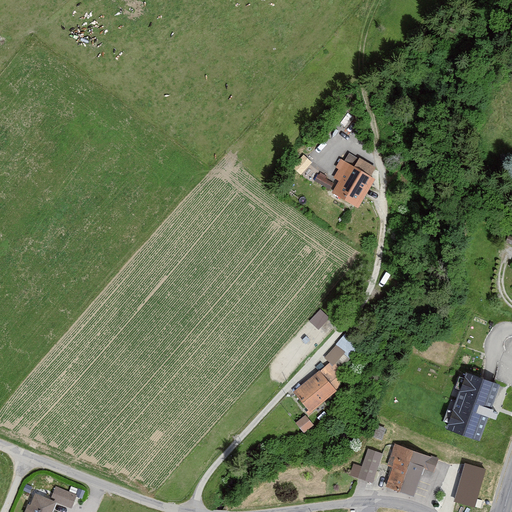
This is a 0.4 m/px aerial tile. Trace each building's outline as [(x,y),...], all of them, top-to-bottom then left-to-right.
[(353,167),(339,158),(335,165),(340,168),(335,177),(341,181),(333,194),(357,208),(374,179),(370,177),(353,167)] [(358,158),(353,167),(370,177),(375,169),(358,158)] [(320,171),(315,181),(335,190),(339,180),(320,171)] [(320,327),(328,316),(319,310),(311,321),(320,327)] [(345,335),(325,355),(335,365),(355,344),(345,335)] [(327,364),(318,372),(334,390),(346,380),(334,365),(330,368),(327,364)] [(318,371),(291,392),(307,413),(334,390),(318,372),(318,371)] [(500,386),(461,372),(441,427),(480,441),(500,386)] [(304,417),(294,425),(302,435),(312,427),(304,417)] [(438,459),(394,445),(388,465),(391,466),(384,489),(414,499),(426,462),(436,465),(438,459)] [(382,454),(367,450),(362,466),(353,463),(348,477),(372,484),(382,454)] [(485,469),(465,464),(455,501),(475,507),(485,469)] [(55,487),(50,500),(56,502),(72,508),(77,495),(55,487)] [(50,500),(34,494),(26,511),(51,511),(56,502),(50,500)]
